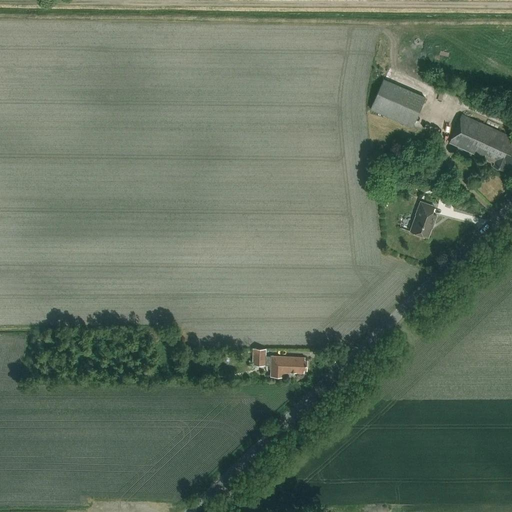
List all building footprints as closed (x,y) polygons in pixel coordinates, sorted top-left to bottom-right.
[(383,78),(369,109),(412,128),(426,97),(383,78)] [(511,137),(461,114),(448,143),(489,161),(489,160),(494,162),(492,165),(502,170),(504,166),(511,169),(511,137)] [(442,157),(431,153),(427,160),(438,165),(442,157)] [(430,213),(433,206),(421,201),(418,209),(420,210),(412,232),(427,237),(432,223),(434,224),(437,215),(430,213)] [(271,369),(271,357),(265,357),(266,349),(253,349),(253,365),(270,365),(269,369),(271,369)] [(306,370),(307,361),(304,361),(304,358),(271,356),(271,357),(271,369),(271,376),(284,376),(284,373),(289,373),(289,372),(304,372),(304,369),(306,370)]
